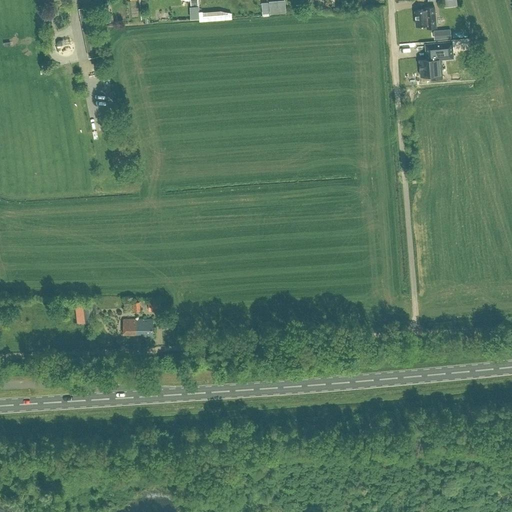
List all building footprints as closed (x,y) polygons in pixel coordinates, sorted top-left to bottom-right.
[(197,0),(189,0),(190,6),(188,6),(189,18),(198,18),(197,0)] [(284,0),(268,1),(269,12),(285,12),(284,0)] [(79,8),(88,58),(102,55),(92,5),(79,8)] [(425,7),(425,9),(414,10),(416,26),(426,25),(426,28),(436,27),(434,6),(425,7)] [(46,24),(43,25),(47,57),(52,55),(58,67),(75,65),(74,60),(85,59),(82,39),(78,40),(81,44),(74,48),(75,55),(69,43),(69,42),(60,26),(65,24),(61,16),(53,20),(54,20),(46,24)] [(433,30),(434,39),(451,38),(450,28),(433,30)] [(420,75),(430,75),(430,78),(442,77),(440,59),(457,58),(456,41),(431,43),(432,55),(426,56),(426,59),(419,59),(420,75)] [(149,311),(161,309),(160,299),(148,301),(149,311)] [(94,321),(92,301),(82,302),(85,322),(94,321)] [(141,338),(153,338),(152,319),(123,319),(123,334),(140,334),(141,338)]
